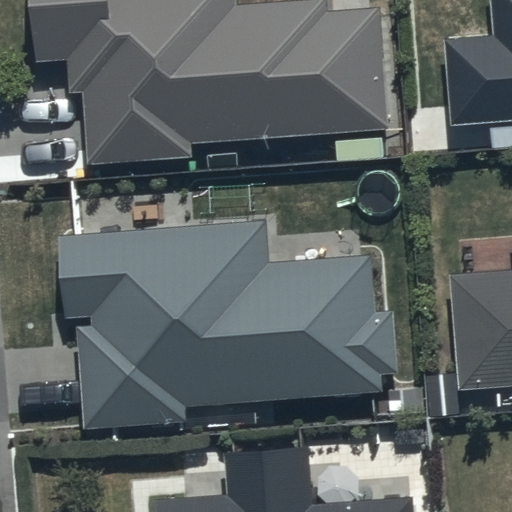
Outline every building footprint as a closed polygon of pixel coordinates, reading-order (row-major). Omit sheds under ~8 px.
[(39,0),(42,63),(75,61),(76,93),(92,93),(96,166),(199,161),(198,147),(398,132),(389,12),(335,15),(333,0),(243,7),(242,0),(39,0)] [(511,0),(496,0),(499,37),(452,41),(458,127),(511,123),(511,0)] [(267,213),(62,228),(68,311),(91,310),(91,317),(77,318),(84,422),(191,415),(190,399),(383,386),(382,365),(399,364),(395,305),(375,307),(371,250),(270,257),(267,213)] [(511,260),(453,264),(462,382),(511,378),(511,260)] [(421,511),(421,499),(320,506),(316,451),(232,453),(233,497),(163,499),(163,511),(421,511)]
